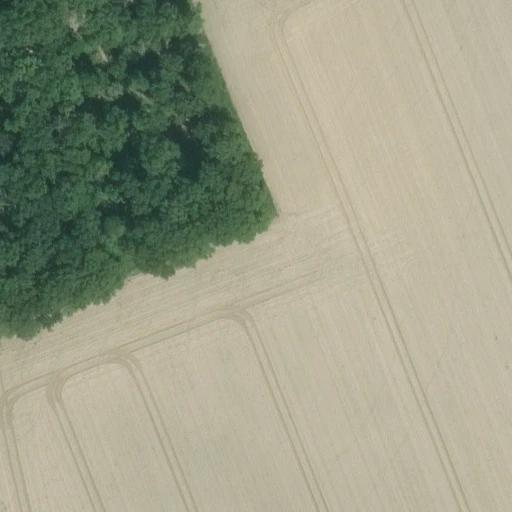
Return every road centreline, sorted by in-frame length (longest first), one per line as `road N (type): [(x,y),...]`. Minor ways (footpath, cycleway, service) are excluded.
road 1 (track): [(283,222),(0,325)]
road 2 (unclassified): [(0,62),(123,0)]
